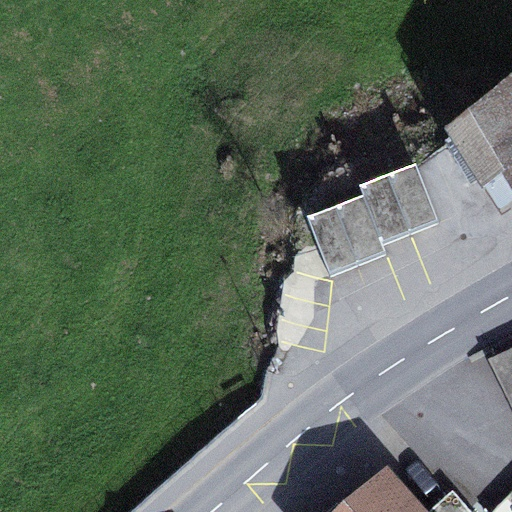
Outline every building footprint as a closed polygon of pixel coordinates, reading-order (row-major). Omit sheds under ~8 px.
[(511,103),(453,142),(470,169),(484,189),(505,176),(511,187),(511,103)] [(382,247),(438,225),(416,170),(361,191),(364,201),(309,222),(331,278),(386,256),(382,247)] [(502,217),(511,210),(511,187),(505,176),(484,189),(502,217)] [(511,511),(511,352),(497,360),(511,390),(511,508),(508,505),(500,511),(511,511)] [(511,508),(511,390),(497,360),(488,364),(511,412),(511,496),(496,511),(500,511),(508,505),(511,508)] [(466,511),(458,502),(446,511),(406,511),(386,488),(357,511),(466,511)] [(434,511),(446,511),(458,502),(453,496),(434,511)]
